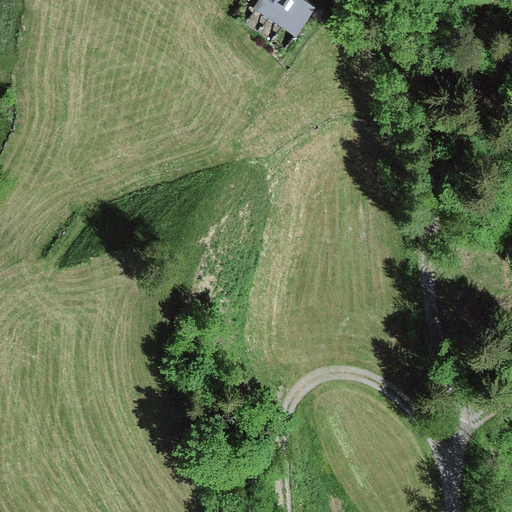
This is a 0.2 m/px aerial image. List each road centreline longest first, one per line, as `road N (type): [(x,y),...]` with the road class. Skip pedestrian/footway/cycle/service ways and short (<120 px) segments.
road 1 (track): [(382,0),(436,24),(471,87),(470,140),(426,266),(457,437)]
road 2 (track): [(289,511),(285,420),(295,396),(325,374),(360,374),(388,386),(435,437),(448,473)]
